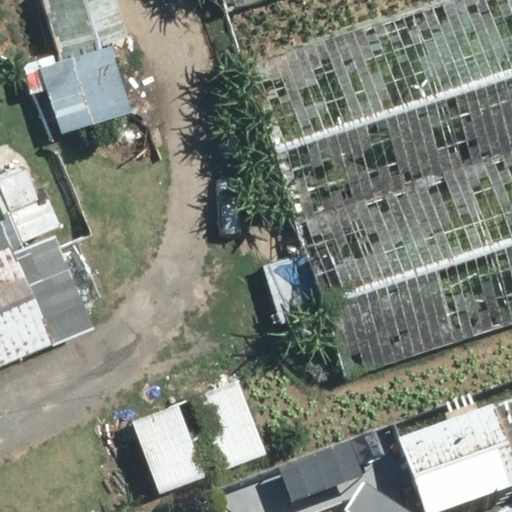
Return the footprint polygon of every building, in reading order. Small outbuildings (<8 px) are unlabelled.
[(109,0),(27,0),(56,84),(92,71),(86,55),(124,42),(109,0)] [(207,0),(212,14),(254,0),(207,0)] [(511,0),(447,0),(234,69),(335,378),(511,320),(511,0)] [(122,282),(159,205),(128,190),(91,268),(122,282)] [(0,363),(38,348),(0,255),(0,246),(2,245),(0,240),(0,363)] [(226,384),(180,401),(208,475),(254,458),(226,384)] [(167,404),(120,421),(148,498),(195,481),(167,404)] [(403,436),(429,511),(438,511),(511,486),(511,450),(496,404),(403,436)] [(305,452),(319,489),(394,459),(379,423),(305,452)] [(414,511),(365,477),(340,511),(284,511),(283,511),(281,511),(414,511)]
